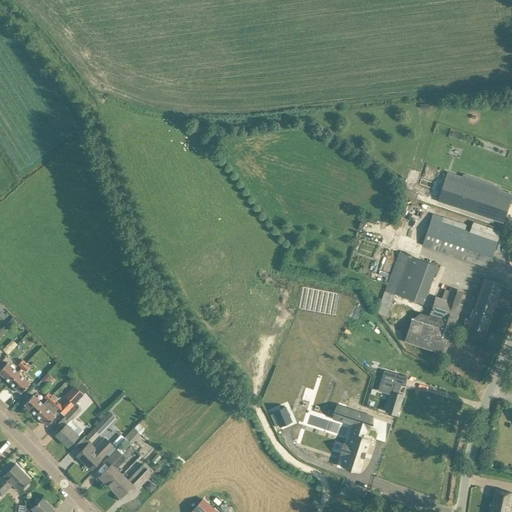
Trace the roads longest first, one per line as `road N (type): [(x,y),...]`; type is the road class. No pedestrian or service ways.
road 1 (track): [(316,511),(325,484),(287,456),(221,358),(160,288),(86,103),(0,3)]
road 2 (unclassified): [(460,511),(480,416),(511,340)]
road 3 (residential): [(453,511),(301,453)]
road 4 (tertiary): [(88,511),(0,420)]
